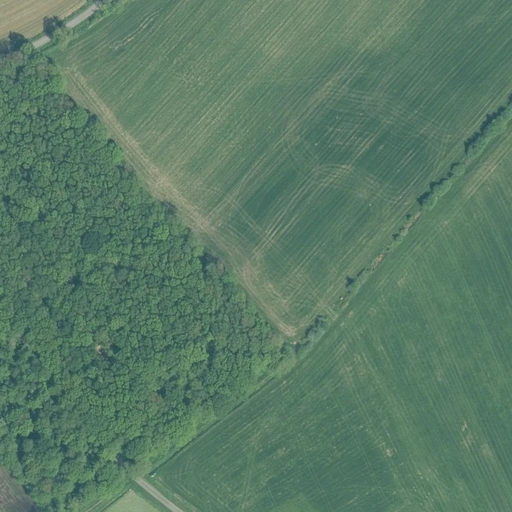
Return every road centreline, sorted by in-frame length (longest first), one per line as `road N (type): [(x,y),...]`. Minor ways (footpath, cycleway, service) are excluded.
road 1 (unclassified): [(0,311),(111,454),(176,511)]
road 2 (track): [(133,476),(272,367)]
road 3 (unclassified): [(0,64),(105,0)]
